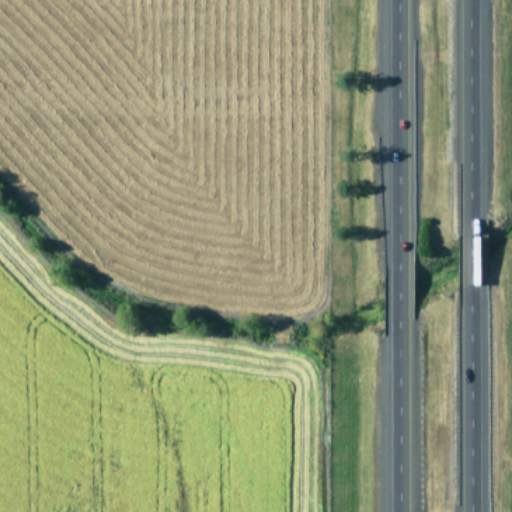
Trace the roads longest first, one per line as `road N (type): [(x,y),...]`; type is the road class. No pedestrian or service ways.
road 1 (motorway): [(396,0),(397,230)]
road 2 (motorway): [(467,221),(466,0)]
road 3 (motorway): [(471,511),(471,311)]
road 4 (motorway): [(397,342),(397,511)]
